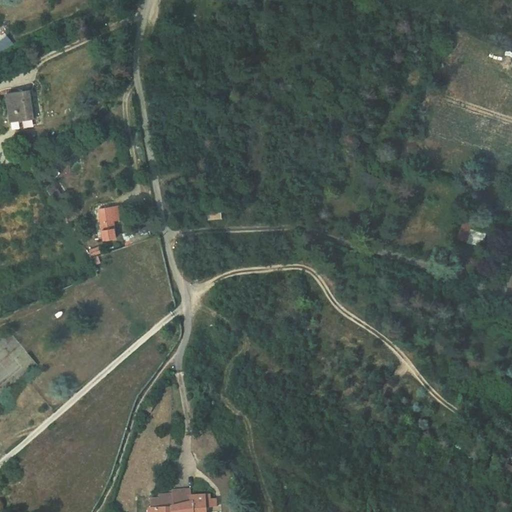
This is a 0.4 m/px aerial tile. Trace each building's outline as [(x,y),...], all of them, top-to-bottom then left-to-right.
[(7,36),(0,39),(0,52),(12,46),(7,36)] [(8,122),(33,118),(30,91),(5,93),(8,122)] [(376,191),(381,179),(362,171),(357,182),(376,191)] [(120,204),(100,209),(107,238),(116,235),(113,219),(122,217),(120,204)] [(222,218),(222,209),(209,209),(208,218),(222,218)] [(141,241),(147,239),(144,228),(138,230),(141,241)] [(482,245),(485,233),(469,230),(467,242),(482,245)] [(511,480),(511,466),(506,465),(500,476),(511,480)] [(208,511),(208,499),(189,499),(189,492),(176,493),(176,498),(176,506),(154,506),(154,511),(208,511)] [(154,498),(154,506),(176,506),(176,498),(154,498)]
